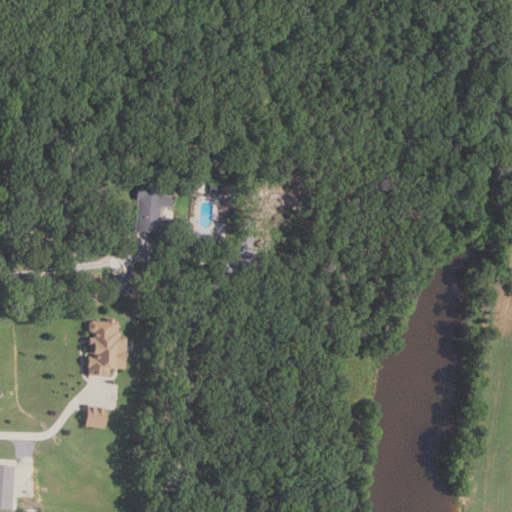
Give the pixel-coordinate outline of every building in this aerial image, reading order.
[(161,232),(137,229),(140,199),(138,199),(140,180),(166,183),(165,194),(174,195),(173,206),(164,205),(161,232)] [(233,194),(211,192),(212,183),(234,185),(233,194)] [(111,375),(91,375),(93,319),(110,320),(110,317),(117,318),(117,320),(121,321),(120,330),(122,330),(121,337),(129,337),(128,367),(112,367),(111,375)] [(107,427),(86,425),(88,405),(109,407),(107,427)] [(16,507),(0,506),(0,462),(18,464),(16,507)] [(202,502),(195,491),(201,486),(209,497),(202,502)] [(240,509),(237,500),(243,498),(246,507),(240,509)]
